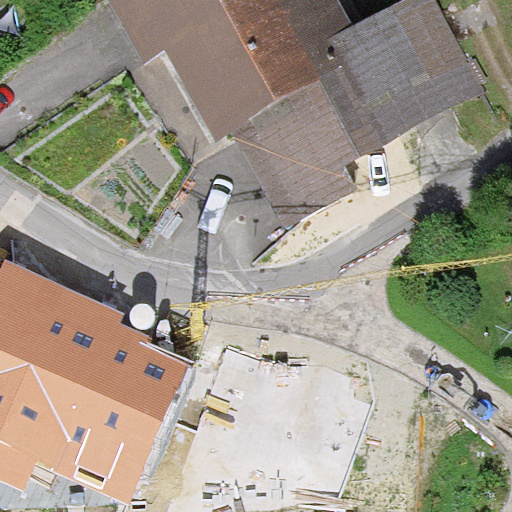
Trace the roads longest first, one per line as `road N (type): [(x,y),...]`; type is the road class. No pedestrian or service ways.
road 1 (residential): [(0,196),(123,271),(313,311)]
road 2 (residential): [(313,311),(348,261),(441,185),(511,148)]
road 3 (residential): [(313,311),(452,387),(511,438)]
